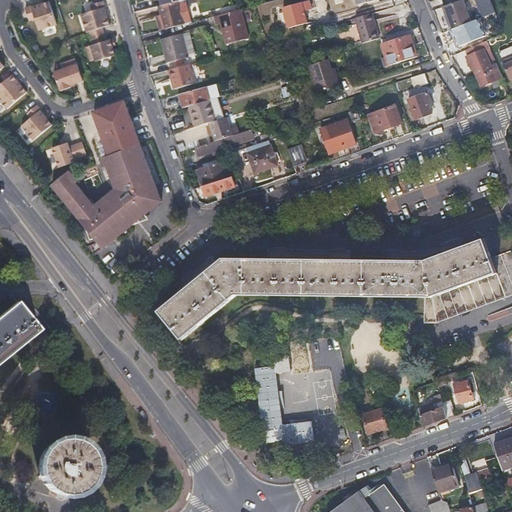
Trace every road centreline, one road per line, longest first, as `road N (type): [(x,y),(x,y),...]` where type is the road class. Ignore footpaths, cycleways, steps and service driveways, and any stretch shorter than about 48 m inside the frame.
road 1 (secondary): [(251,494),(20,201),(3,192)]
road 2 (residential): [(490,122),(191,220)]
road 3 (secondary): [(58,284),(230,503)]
road 4 (residential): [(297,488),(511,407)]
road 5 (residential): [(143,88),(56,111),(20,68),(0,13)]
road 6 (residential): [(415,0),(447,72),(490,122)]
road 7 (residential): [(191,220),(143,88)]
